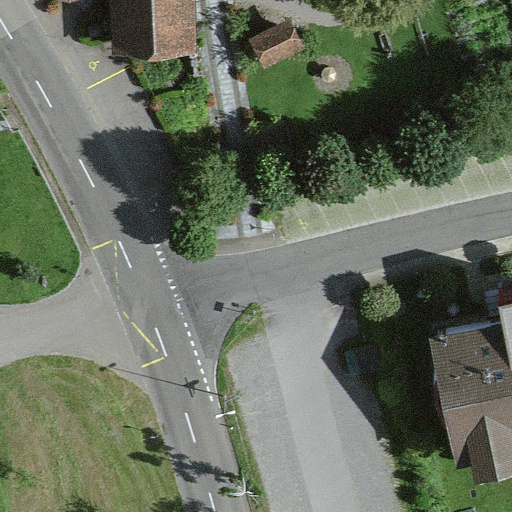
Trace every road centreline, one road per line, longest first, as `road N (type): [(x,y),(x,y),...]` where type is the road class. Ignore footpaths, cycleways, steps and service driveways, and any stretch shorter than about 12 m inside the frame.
road 1 (unclassified): [(511,214),(451,216),(149,312)]
road 2 (tertiary): [(149,312),(91,179),(0,20)]
road 3 (tertiary): [(149,312),(213,511)]
